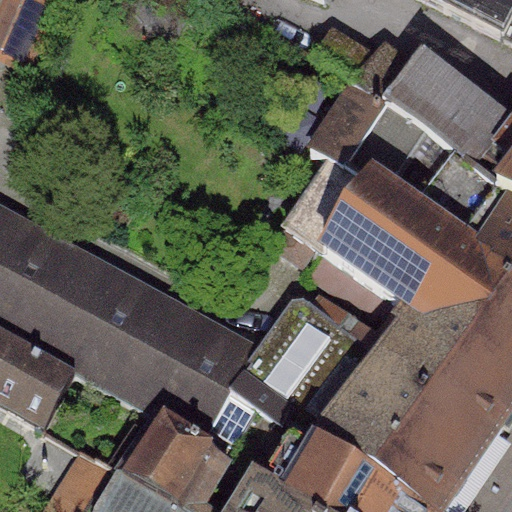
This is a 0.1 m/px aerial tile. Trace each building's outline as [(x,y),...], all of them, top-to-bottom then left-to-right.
[(0,0),(0,64),(27,0),(0,0)] [(511,0),(421,0),(511,45),(511,0)] [(456,174),(506,209),(511,200),(511,133),(422,73),(415,83),(383,61),(377,72),(334,44),(318,68),(358,96),(355,102),(391,127),(436,159),(456,174)] [(317,256),(328,264),(377,197),(354,182),(391,127),(355,102),(318,161),(329,168),(326,172),(326,176),(327,181),(331,183),(280,252),(306,271),(317,256)] [(511,213),(506,209),(456,174),(451,182),(430,168),(436,159),(391,127),(354,182),(377,197),(379,195),(511,295),(511,213)] [(457,511),(511,427),(511,295),(379,195),(377,197),(328,264),(417,325),(407,338),(386,368),(316,314),(298,315),(265,362),(238,398),(287,432),(404,511),(457,511)] [(265,362),(0,222),(0,340),(77,381),(158,425),(204,454),(235,406),(257,420),(283,437),(287,432),(238,398),(265,362)] [(417,325),(328,264),(316,279),(377,326),(382,319),(407,338),(417,325)] [(77,381),(0,340),(0,413),(45,441),(77,381)] [(291,511),(404,511),(287,432),(283,437),(257,420),(248,428),(231,437),(231,446),(239,453),(237,477),(258,490),(291,511)] [(204,454),(158,425),(121,484),(165,511),(192,511),(194,510),(221,466),(204,454)] [(87,511),(102,511),(121,484),(55,446),(28,484),(38,491),(43,486),(87,511)] [(0,463),(0,496),(21,511),(23,511),(38,491),(28,484),(0,463)] [(165,511),(121,484),(102,511),(165,511)] [(291,511),(258,490),(244,511),(291,511)]
